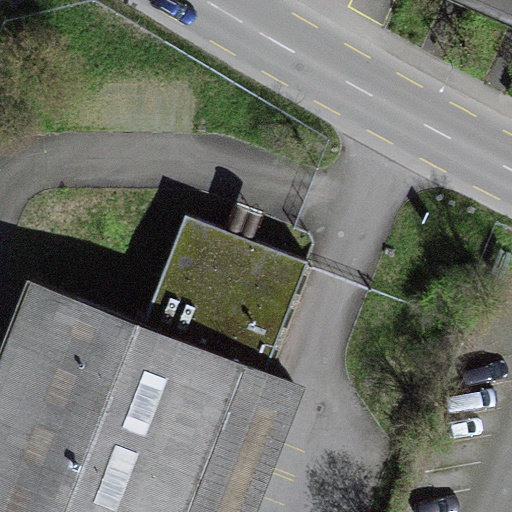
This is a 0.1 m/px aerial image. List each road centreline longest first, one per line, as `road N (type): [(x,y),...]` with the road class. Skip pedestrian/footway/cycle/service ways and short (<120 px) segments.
road 1 (unknown): [(396,103),(249,511)]
road 2 (secondary): [(208,0),(511,166)]
